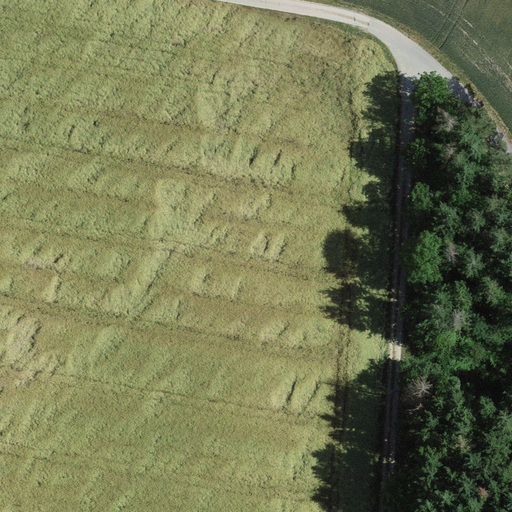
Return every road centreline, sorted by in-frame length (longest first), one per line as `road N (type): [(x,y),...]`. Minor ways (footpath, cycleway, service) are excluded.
road 1 (track): [(408,48),(389,511)]
road 2 (track): [(245,0),(322,12),(408,48)]
road 3 (track): [(408,48),(508,152),(511,166)]
